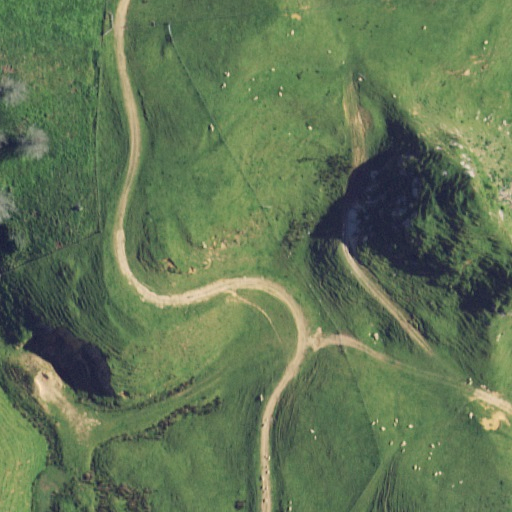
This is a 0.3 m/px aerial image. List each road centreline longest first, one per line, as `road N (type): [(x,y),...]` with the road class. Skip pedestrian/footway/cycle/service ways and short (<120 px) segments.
road 1 (track): [(511,409),(348,340),(310,343),(293,305),(262,284),(226,283),(174,299),(144,294),(130,279),(121,246),(135,136),(121,65),(124,0)]
road 2 (track): [(266,511),(270,420),(301,337)]
